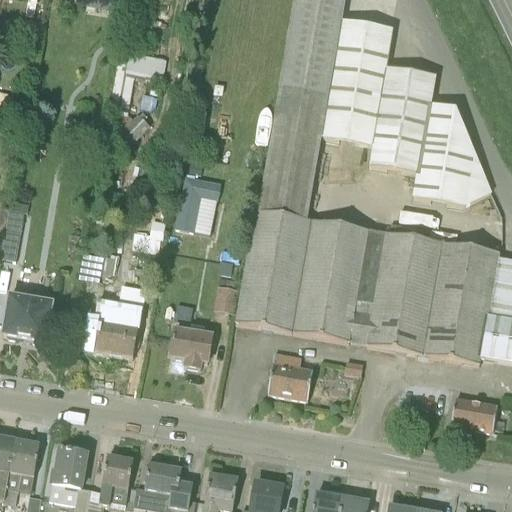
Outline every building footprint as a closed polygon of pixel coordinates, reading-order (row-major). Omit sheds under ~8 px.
[(479,371),(480,363),(497,263),(498,258),(307,225),(321,143),(374,152),(370,172),(419,180),(415,203),(463,212),(491,197),(455,114),(431,110),(436,81),(386,73),(392,34),(341,26),(345,0),(293,0),(257,217),(253,216),(243,273),(245,273),(235,329),(479,371)] [(34,53),(40,26),(24,23),(22,34),(0,30),(0,40),(20,44),(19,50),(34,53)] [(137,28),(126,44),(137,51),(148,35),(137,28)] [(136,57),(115,52),(102,114),(110,116),(123,118),(136,57)] [(123,118),(110,116),(107,137),(102,143),(119,161),(148,131),(137,119),(132,123),(128,119),(123,118)] [(203,167),(191,165),(189,178),(201,180),(203,167)] [(237,187),(186,178),(180,209),(196,212),(199,194),(234,200),(237,187)] [(7,215),(1,250),(0,257),(0,262),(15,265),(22,217),(7,215)] [(82,258),(78,283),(98,286),(102,261),(82,258)] [(511,265),(497,263),(480,363),(511,368),(511,265)] [(233,269),(220,266),(218,279),(231,282),(233,269)] [(213,314),(232,318),(237,294),(217,291),(213,314)] [(2,341),(45,348),(52,307),(53,301),(26,296),(25,303),(9,300),(2,341)] [(139,323),(135,323),(108,318),(108,320),(96,318),(90,356),(132,363),(138,332),(139,323)] [(174,333),(169,362),(185,365),(184,372),(200,375),(201,367),(207,368),(212,339),(203,337),(204,332),(191,330),(190,335),(174,333)] [(299,374),(300,362),(274,358),(267,399),(307,406),(312,376),(299,374)] [(360,381),(362,373),(362,371),(346,368),(345,378),(360,381)] [(492,436),(494,425),(496,411),(454,405),(450,430),(492,436)] [(6,497),(15,445),(0,442),(0,506),(3,507),(6,497)] [(15,445),(6,497),(30,501),(33,484),(33,485),(39,450),(15,445)] [(83,458),(59,453),(55,476),(52,476),(49,492),(50,492),(48,506),(73,510),(73,511),(87,511),(88,506),(78,505),(79,497),(86,460),(83,460),(83,458)] [(128,496),(133,466),(106,462),(96,511),(100,511),(108,511),(109,507),(125,510),(127,496),(128,496)] [(179,488),(181,475),(149,469),(144,495),(170,500),(167,511),(194,511),(195,507),(189,506),(192,491),(179,488)] [(233,511),(238,485),(209,480),(203,511),(233,511)] [(278,511),(282,492),(255,488),(250,511),(278,511)] [(340,511),(342,499),(333,497),(332,501),(316,498),(313,511),(340,511)] [(340,511),(367,511),(368,507),(352,505),(352,500),(342,499),(340,511)] [(39,511),(40,503),(29,502),(27,511),(39,511)]
